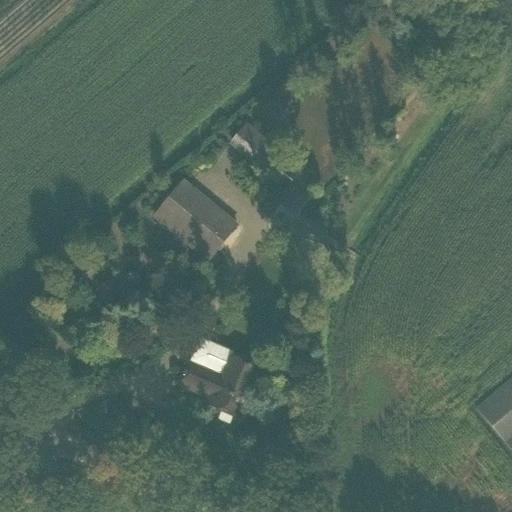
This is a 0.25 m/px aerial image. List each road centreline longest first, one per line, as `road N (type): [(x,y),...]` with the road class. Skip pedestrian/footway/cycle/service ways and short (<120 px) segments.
road 1 (unclassified): [(142,467),(69,428),(19,379)]
road 2 (unclassified): [(0,494),(106,467),(142,467)]
road 3 (unclassified): [(142,467),(254,511)]
